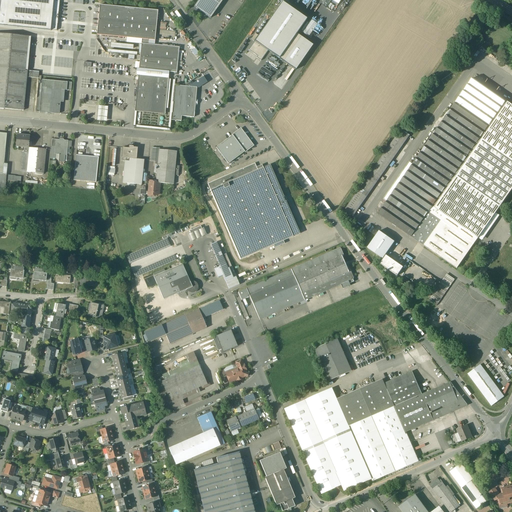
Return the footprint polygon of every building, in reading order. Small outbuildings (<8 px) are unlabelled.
[(0,0),(0,25),(51,31),(51,30),(53,0),(0,0)] [(59,0),(57,0),(53,0),(51,30),(56,30),(59,0)] [(198,0),(194,7),(210,18),(223,0),(198,0)] [(281,3),(253,42),(267,52),(277,59),(294,34),(304,19),(281,3)] [(158,11),(100,5),(97,35),(142,40),(140,54),(139,69),(136,69),(136,75),(138,75),(135,106),(165,109),(168,78),(169,72),(176,73),(179,48),(154,45),(158,11)] [(31,37),(0,33),(0,108),(23,111),(27,77),(27,71),(31,37)] [(294,34),(277,59),(294,71),(312,46),(294,34)] [(267,52),(253,42),(247,52),(260,61),(267,52)] [(132,51),(133,45),(110,43),(110,48),(107,48),(107,52),(117,53),(116,58),(133,59),(134,54),(136,55),(136,52),(132,51)] [(203,77),(188,87),(197,88),(199,88),(207,82),(203,77)] [(387,201),(378,214),(411,237),(428,212),(506,101),(473,78),(406,174),(387,201)] [(67,83),(42,80),(39,112),(59,114),(60,103),(62,90),(65,91),(67,91),(67,83)] [(188,87),(174,85),(171,120),(181,121),(181,116),(194,118),(197,88),(188,87)] [(506,101),(428,212),(441,220),(474,244),(478,238),(496,213),(511,189),(511,105),(506,101)] [(108,107),(98,106),(97,111),(97,121),(106,122),(107,112),(108,107)] [(165,109),(135,106),(135,112),(165,115),(165,109)] [(401,129),(343,212),(352,218),(410,135),(401,129)] [(240,130),(216,148),(228,164),(253,146),(240,130)] [(30,136),(17,135),(16,147),(24,148),(28,148),(29,148),(30,136)] [(65,141),(64,140),(61,139),(60,140),(56,140),(55,147),(55,155),(56,155),(59,155),(65,156),(67,156),(68,141),(65,141)] [(137,148),(129,147),(129,149),(122,148),(121,158),(129,159),(126,184),(141,185),(144,160),(136,159),(137,148)] [(46,150),(29,148),(28,148),(28,154),(27,163),(26,172),(44,174),(46,150)] [(154,148),(153,148),(153,149),(152,149),(151,161),(151,162),(152,162),(158,162),(159,150),(160,148),(154,148)] [(159,150),(158,162),(157,165),(157,170),(175,172),(175,166),(177,151),(159,150)] [(98,158),(76,156),(74,181),(96,183),(98,158)] [(255,163),(208,184),(210,190),(258,170),(255,163)] [(284,197),(270,165),(262,168),(292,237),(300,234),(286,201),(285,202),(283,197),(284,197)] [(258,170),(210,190),(240,260),(292,237),(262,168),(258,170)] [(175,172),(157,170),(157,174),(156,174),(156,182),(156,183),(160,184),(174,185),(174,176),(174,175),(175,172)] [(403,171),(383,199),(387,201),(406,174),(403,171)] [(156,182),(154,182),(149,182),(148,196),(153,196),(153,194),(157,194),(158,190),(159,191),(160,184),(156,183),(156,182)] [(428,212),(411,237),(423,245),(441,220),(428,212)] [(496,213),(478,238),(482,240),(499,215),(496,213)] [(474,244),(441,220),(423,245),(457,269),(474,244)] [(190,234),(188,234),(191,241),(206,234),(203,228),(201,229),(190,234)] [(395,242),(379,231),(367,248),(383,259),(395,242)] [(226,254),(222,255),(216,242),(213,244),(211,245),(220,267),(214,269),(218,278),(223,276),(225,281),(236,277),(226,254)] [(350,272),(338,277),(331,260),(343,256),(344,255),(341,248),(340,248),(291,269),(305,300),(341,284),(349,281),(353,279),(354,278),(351,272),(350,271),(349,271),(350,272)] [(403,267),(386,255),(380,264),(397,276),(403,267)] [(343,256),(331,260),(338,277),(350,272),(349,271),(343,256)] [(156,275),(153,277),(163,300),(185,290),(185,291),(188,290),(189,292),(191,292),(193,292),(195,291),(196,290),(197,288),(197,286),(196,284),(194,283),(192,282),(190,282),(182,264),(165,271),(164,269),(155,273),(156,275)] [(291,269),(238,292),(241,300),(249,297),(260,320),(305,300),(291,269)] [(14,270),(11,270),(10,278),(10,280),(16,281),(17,280),(17,278),(23,279),(24,271),(14,270)] [(46,274),(34,272),(33,279),(45,281),(46,274)] [(447,274),(429,299),(437,305),(455,280),(447,274)] [(70,276),(58,275),(57,282),(69,284),(70,276)] [(147,278),(150,286),(155,284),(154,280),(155,280),(153,276),(147,278)] [(93,279),(81,277),(81,282),(81,284),(92,286),(93,279)] [(236,277),(225,281),(229,290),(239,285),(238,282),(236,277)] [(102,280),(94,279),(93,286),(92,286),(92,287),(101,288),(102,280)] [(219,301),(198,309),(202,319),(223,310),(219,301)] [(10,303),(0,302),(0,308),(4,309),(3,315),(9,315),(9,309),(10,304),(10,303)] [(28,305),(14,304),(14,305),(13,310),(16,310),(16,311),(25,312),(23,323),(29,324),(30,324),(32,305),(28,305)] [(91,304),(89,315),(95,317),(98,306),(91,304)] [(65,306),(58,305),(56,317),(61,318),(63,318),(65,306)] [(95,317),(101,319),(104,306),(98,305),(95,317)] [(13,310),(9,309),(9,315),(8,323),(14,323),(16,311),(16,310),(13,310)] [(198,309),(161,325),(165,335),(169,344),(207,328),(202,319),(198,309)] [(56,317),(54,317),(52,328),(52,329),(59,330),(61,318),(56,317)] [(148,342),(165,335),(161,325),(144,333),(145,335),(147,340),(148,342)] [(28,328),(21,327),(20,334),(27,336),(28,328)] [(230,330),(216,336),(222,353),(237,346),(230,330)] [(20,334),(14,333),(13,339),(20,340),(18,351),(24,352),(27,336),(20,334)] [(114,335),(104,338),(105,341),(104,342),(105,346),(106,346),(107,349),(117,347),(114,335)] [(78,339),(69,342),(73,355),(73,356),(81,354),(81,350),(78,341),(78,339)] [(93,339),(85,341),(85,343),(87,349),(87,352),(96,350),(93,339)] [(337,339),(314,349),(328,381),(351,371),(337,339)] [(55,350),(48,348),(45,361),(47,361),(53,362),(54,357),(55,350)] [(21,355),(3,352),(2,358),(13,360),(12,368),(11,372),(18,373),(20,359),(21,359),(21,355)] [(162,375),(164,381),(199,366),(193,352),(185,356),(187,360),(178,364),(180,367),(162,375)] [(112,356),(111,356),(113,362),(124,359),(122,353),(112,356)] [(124,359),(113,362),(114,367),(125,364),(124,359)] [(53,362),(47,361),(44,373),(52,374),(54,362),(53,362)] [(79,363),(71,365),(68,366),(71,374),(76,372),(82,371),(80,363),(79,363)] [(125,364),(114,367),(115,372),(126,369),(125,364)] [(504,397),(480,364),(467,374),(491,406),(504,397)] [(243,365),(237,368),(238,368),(238,369),(231,372),(232,373),(228,375),(230,380),(233,379),(235,381),(237,381),(241,379),(241,378),(244,377),(246,377),(248,374),(246,373),(245,371),(246,370),(244,365),(243,365)] [(164,381),(161,382),(165,391),(169,400),(170,400),(179,396),(195,389),(193,384),(204,380),(204,379),(199,366),(164,381)] [(126,369),(115,372),(117,377),(117,378),(127,375),(128,375),(126,369)] [(412,372),(384,383),(395,407),(422,395),(412,372)] [(161,382),(164,381),(162,375),(161,374),(155,377),(154,377),(157,384),(161,382)] [(127,375),(117,378),(117,377),(116,378),(117,383),(128,380),(127,375)] [(74,379),(73,380),(75,388),(87,385),(85,377),(83,377),(74,379)] [(204,380),(193,384),(195,389),(202,387),(203,389),(210,386),(207,378),(204,379),(204,380)] [(128,380),(117,383),(118,388),(130,385),(128,380)] [(383,380),(338,400),(349,426),(372,416),(395,407),(384,383),(384,384),(383,380)] [(165,391),(161,382),(157,384),(160,393),(161,393),(165,391)] [(422,395),(395,407),(406,432),(467,405),(450,382),(422,395)] [(130,385),(118,388),(120,394),(131,391),(130,385)] [(332,388),(305,400),(342,485),(345,491),(372,479),(349,426),(338,400),(332,388)] [(100,392),(92,394),(94,401),(105,398),(103,391),(100,392)] [(131,391),(120,394),(121,399),(124,398),(132,396),(131,391)] [(169,400),(165,391),(161,393),(160,393),(159,394),(164,405),(170,402),(170,400),(169,400)] [(252,394),(243,397),(245,403),(255,400),(252,394)] [(183,405),(179,396),(170,400),(170,402),(173,409),(183,405)] [(105,398),(94,401),(96,408),(104,406),(106,406),(105,398)] [(11,401),(4,399),(2,406),(0,411),(2,411),(7,413),(9,408),(10,403),(11,401)] [(305,400),(284,409),(321,494),(342,485),(305,400)] [(126,407),(120,408),(122,415),(123,415),(127,431),(139,428),(136,417),(142,416),(146,415),(143,403),(126,407)] [(77,406),(70,408),(73,420),(81,418),(79,409),(78,406),(77,406)] [(14,407),(13,411),(11,418),(14,419),(16,420),(20,409),(14,407)] [(395,407),(372,416),(395,472),(419,461),(406,432),(395,407)] [(20,409),(16,420),(19,421),(19,420),(22,421),(24,415),(25,411),(20,409)] [(254,409),(236,417),(240,427),(258,419),(254,409)] [(32,411),(30,417),(29,421),(36,423),(40,411),(35,410),(35,412),(32,411)] [(60,410),(56,411),(52,419),(53,419),(51,423),(54,425),(63,422),(63,420),(60,411),(60,410)] [(44,413),(40,411),(36,423),(43,425),(44,421),(46,415),(43,414),(44,413)] [(211,412),(197,418),(203,433),(169,448),(176,465),(224,444),(211,412)] [(395,472),(372,416),(349,426),(372,479),(373,482),(395,472)] [(235,417),(226,421),(231,432),(240,428),(240,427),(236,417),(235,417)] [(466,426),(457,430),(458,433),(449,437),(453,445),(461,441),(471,437),(466,426)] [(103,430),(100,430),(100,431),(102,437),(112,434),(111,432),(110,428),(103,430)] [(78,433),(68,436),(71,444),(80,442),(78,435),(78,433)] [(112,434),(102,437),(103,443),(113,441),(112,436),(112,434)] [(25,439),(16,437),(14,445),(23,448),(25,442),(25,439)] [(40,442),(32,439),(30,443),(29,448),(37,451),(40,442)] [(57,439),(49,441),(51,450),(60,448),(57,439)] [(110,447),(106,448),(106,449),(108,454),(118,451),(117,446),(110,447)] [(143,450),(133,453),(135,459),(146,456),(145,450),(143,450)] [(118,451),(108,454),(109,459),(113,458),(120,456),(118,451)] [(254,511),(239,452),(216,458),(218,464),(193,470),(204,511),(254,511)] [(82,453),(73,455),(76,464),(84,462),(82,453)] [(279,453),(259,461),(266,477),(283,470),(286,469),(279,453)] [(146,456),(135,459),(136,464),(143,463),(148,461),(146,456)] [(59,459),(55,460),(58,469),(66,467),(64,458),(59,459)] [(115,464),(110,465),(112,471),(123,468),(122,466),(122,467),(121,462),(115,464)] [(461,464),(450,472),(456,480),(460,477),(466,485),(471,481),(483,498),(486,497),(461,464)] [(15,467),(7,465),(4,474),(12,476),(15,467)] [(123,468),(112,471),(113,476),(113,477),(116,476),(124,474),(123,470),(123,469),(123,468)] [(143,469),(136,471),(137,474),(137,477),(148,474),(147,468),(143,469)] [(283,470),(266,477),(265,477),(276,506),(292,499),(295,498),(283,470)] [(148,474),(137,477),(138,479),(139,479),(139,482),(146,481),(150,479),(148,474)] [(61,479),(53,476),(52,480),(44,478),(42,484),(57,489),(61,479)] [(83,476),(80,476),(81,478),(76,479),(77,483),(78,483),(79,486),(88,483),(87,476),(83,477),(83,476)] [(466,485),(460,477),(456,480),(462,488),(466,485)] [(17,481),(9,478),(8,481),(14,483),(13,486),(16,487),(17,481)] [(452,511),(460,506),(442,482),(441,483),(438,478),(429,485),(433,490),(449,511),(452,511)] [(8,481),(2,479),(0,486),(0,487),(6,489),(11,491),(13,486),(14,483),(8,481)] [(117,482),(113,483),(114,489),(125,486),(125,484),(124,484),(123,480),(117,482)] [(462,488),(461,488),(477,508),(486,502),(483,498),(471,481),(466,485),(462,488)] [(88,483),(79,486),(80,489),(78,489),(80,493),(85,492),(85,493),(87,493),(87,491),(90,490),(88,483)] [(149,486),(143,488),(144,491),(143,491),(144,493),(155,491),(153,485),(149,486)] [(125,486),(114,489),(116,494),(116,495),(120,493),(126,492),(125,488),(126,487),(125,486)] [(500,496),(499,496),(500,499),(501,505),(507,504),(507,502),(511,500),(511,486),(510,487),(511,489),(507,490),(507,489),(503,490),(504,495),(500,496)] [(495,489),(489,493),(495,500),(500,499),(499,496),(500,496),(495,489)] [(50,494),(40,490),(38,497),(48,500),(50,494)] [(155,491),(144,493),(145,496),(146,499),(153,497),(156,496),(155,491)] [(428,511),(415,495),(399,507),(402,511),(428,511)] [(48,500),(38,497),(36,503),(41,505),(46,506),(48,500)] [(122,499),(117,500),(118,501),(119,506),(130,503),(129,502),(128,498),(122,499)] [(292,499),(285,502),(288,509),(290,508),(295,506),(292,499)] [(154,503),(147,505),(148,508),(148,511),(159,508),(158,503),(158,502),(154,503)] [(288,509),(285,502),(279,504),(282,511),(288,509)] [(130,503),(119,506),(120,511),(123,511),(131,509),(130,505),(130,503)]
